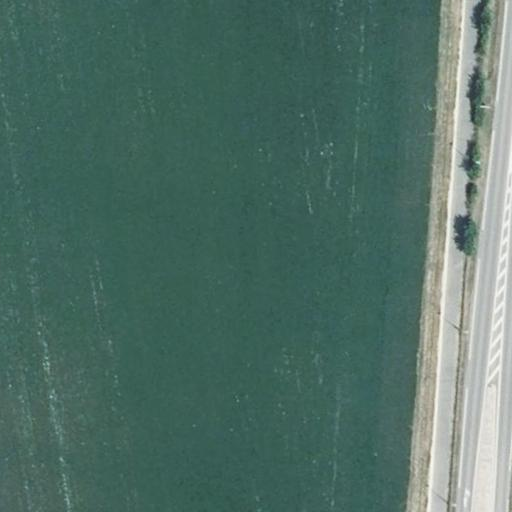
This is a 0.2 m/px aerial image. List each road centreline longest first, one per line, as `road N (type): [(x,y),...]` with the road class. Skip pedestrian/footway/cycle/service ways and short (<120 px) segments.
road 1 (tertiary): [(511,83),(466,511)]
road 2 (tertiary): [(500,511),(511,327)]
